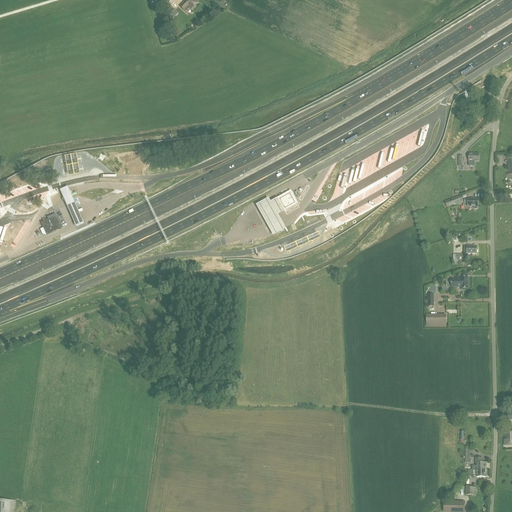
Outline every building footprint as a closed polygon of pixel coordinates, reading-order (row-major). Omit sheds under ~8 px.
[(198,2),(195,0),(185,0),(180,6),(184,10),(188,6),(192,9),(198,2)] [(166,16),(170,21),(178,14),(174,9),(166,16)] [(76,153),(64,155),(65,157),(66,167),(68,175),(68,176),(80,174),(80,173),(76,155),(76,153)] [(469,154),(469,161),(469,166),(475,166),(475,161),(479,161),(479,154),(469,154)] [(338,179),(345,175),(343,173),(332,179),(334,183),(339,180),(338,179)] [(34,185),(21,190),(23,195),(35,190),(34,185)] [(67,186),(59,189),(65,203),(73,199),(67,186)] [(285,211),(298,204),(291,191),(290,190),(277,198),(284,212),(285,211)] [(445,202),(447,208),(464,201),(461,195),(445,202)] [(271,235),(285,228),(278,214),(285,211),(277,197),(270,201),(267,197),(255,204),(271,235)] [(73,199),(65,203),(76,229),(85,225),(73,199)] [(474,208),(475,209),(476,209),(477,208),(478,207),(478,206),(479,206),(479,199),(465,199),(465,203),(468,203),(468,206),(474,206),(474,207),(474,208)] [(41,223),(46,235),(61,229),(56,216),(55,214),(47,218),(48,220),(41,223)] [(320,238),(318,232),(284,247),(286,253),(320,238)] [(468,288),(468,277),(461,277),(462,279),(451,279),(452,287),(462,287),(462,289),(468,288)] [(427,327),(446,326),(446,315),(427,315),(427,327)] [(472,469),(487,469),(487,463),(483,463),(482,458),(476,458),(476,466),(472,466),(472,469)] [(487,472),(487,469),(472,469),(472,472),(472,476),(476,476),(476,477),(487,477),(487,475),(487,472)] [(475,495),(475,487),(466,487),(466,495),(475,495)] [(13,511),(14,502),(0,500),(0,511),(13,511)] [(444,502),(443,511),(464,511),(465,502),(444,502)]
